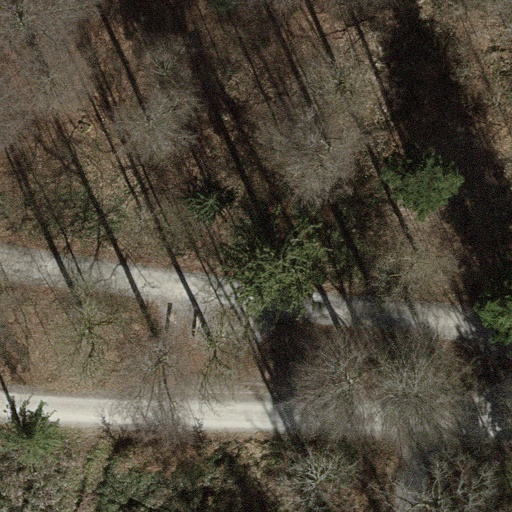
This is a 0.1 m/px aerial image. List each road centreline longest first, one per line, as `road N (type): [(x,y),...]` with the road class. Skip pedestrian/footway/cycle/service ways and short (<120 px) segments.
road 1 (track): [(0,260),(511,328)]
road 2 (track): [(0,401),(475,414),(511,422)]
road 3 (track): [(511,389),(430,443),(403,511)]
